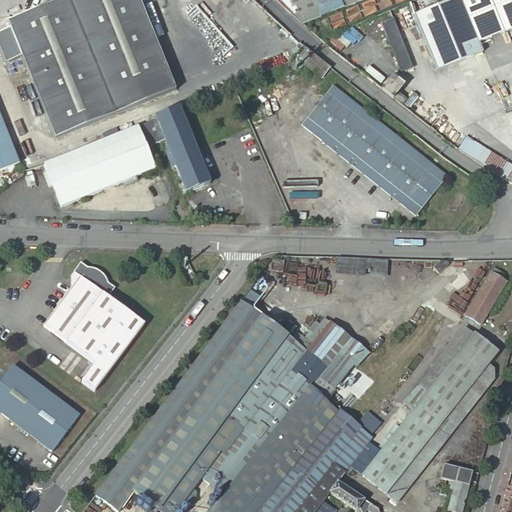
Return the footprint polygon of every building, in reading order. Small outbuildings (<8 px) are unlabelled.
[(10,26),(21,55),(55,137),(175,89),(139,0),(57,0),(7,20),(10,26)] [(276,0),(302,24),(362,0),(276,0)] [(478,44),(460,0),(453,0),(413,17),(436,73),(482,54),(478,44)] [(511,30),(511,0),(460,0),(478,44),(511,30)] [(400,74),(412,69),(393,19),(380,24),(400,74)] [(0,46),(6,61),(21,55),(10,26),(0,30),(0,46)] [(321,79),(330,67),(318,57),(307,47),(300,55),(301,60),(305,62),(303,64),(321,79)] [(391,76),(381,89),(402,105),(406,101),(397,94),(404,86),(391,76)] [(323,99),(304,122),(301,125),(416,217),(447,177),(333,86),(323,99)] [(210,183),(179,106),(156,116),(157,118),(147,122),(155,143),(165,139),(186,192),(210,183)] [(66,155),(45,164),(62,205),(157,167),(149,146),(155,143),(147,122),(66,155)] [(0,173),(22,165),(7,130),(0,132),(0,173)] [(510,183),(511,182),(511,167),(465,138),(458,149),(464,154),(483,166),(510,183)] [(337,274),(368,274),(368,266),(383,266),(383,261),(337,260),(337,274)] [(448,265),(448,261),(441,261),(434,269),(439,274),(448,265)] [(89,268),(82,263),(75,273),(82,278),(45,327),(96,366),(82,383),(94,392),(145,325),(109,298),(116,289),(110,284),(109,283),(109,282),(109,281),(108,280),(108,279),(107,279),(107,278),(106,277),(106,276),(105,276),(105,275),(104,274),(103,274),(102,273),(101,272),(100,271),(99,270),(98,270),(97,269),(96,269),(95,269),(93,268),(91,268),(90,268),(89,268)] [(481,325),(506,282),(501,279),(503,275),(494,269),(466,316),(481,325)] [(316,511),(329,495),(337,485),(341,480),(350,468),(368,444),(372,439),(328,400),(350,375),(366,358),(369,355),(325,320),(320,327),(316,323),(309,332),(310,333),(306,338),(297,331),(292,338),(245,303),(126,458),(147,475),(159,459),(192,486),(199,477),(223,496),(211,511),(316,511)] [(368,444),(350,468),(386,495),(395,483),(489,365),(498,353),(474,334),(427,393),(418,386),(411,393),(410,394),(409,395),(403,402),(413,410),(380,452),(368,444)] [(489,365),(395,483),(400,487),(407,492),(495,380),(495,369),(489,365)] [(80,416),(14,366),(0,384),(0,413),(53,453),(80,416)] [(147,475),(126,458),(96,495),(118,511),(134,491),(147,475)] [(147,475),(134,491),(160,511),(171,511),(181,500),(190,488),(192,486),(159,459),(147,475)] [(456,483),(459,469),(444,465),(441,479),(449,481),(456,483)] [(456,483),(469,486),(473,472),(459,469),(456,483)] [(341,480),(337,485),(355,496),(358,491),(341,480)] [(447,490),(453,491),(456,483),(449,481),(447,490)] [(395,483),(386,495),(391,499),(400,487),(395,483)] [(450,511),(462,511),(469,486),(456,483),(453,491),(448,511),(450,511)] [(337,485),(329,495),(355,511),(366,511),(368,511),(371,506),(355,496),(337,485)] [(400,487),(391,499),(397,504),(407,492),(400,487)] [(190,488),(181,500),(189,505),(194,498),(195,492),(190,488)] [(511,511),(511,501),(505,499),(502,510),(511,511)]
